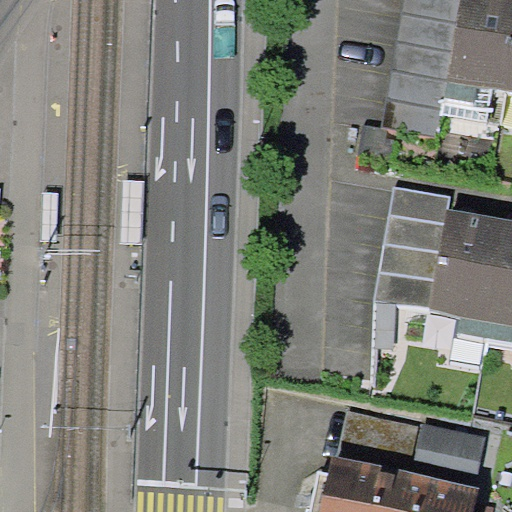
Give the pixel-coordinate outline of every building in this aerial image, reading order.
[(454,27),(458,0),(401,0),(399,18),(454,27)] [(444,85),(502,94),(511,35),(511,0),(458,0),(454,27),(449,55),(445,83),(444,85)] [(449,55),(454,27),(399,18),(394,46),(449,55)] [(511,35),(502,94),(511,95),(511,35)] [(445,83),(449,55),(394,46),(389,74),(445,83)] [(444,85),(445,83),(389,74),(385,102),(440,112),(444,85)] [(435,140),(440,112),(385,102),(380,131),(435,140)] [(444,225),(448,199),(393,190),(388,218),(443,227),(444,225)] [(438,256),(443,227),(388,218),(383,247),(438,256)] [(428,318),(486,328),(502,235),(444,225),(443,227),(438,256),(434,284),(429,312),(428,318)] [(486,328),(511,331),(511,236),(502,235),(486,328)] [(434,284),(438,256),(383,247),(378,275),(434,284)] [(429,312),(434,284),(378,275),(374,303),(429,312)] [(346,470),(404,483),(414,432),(356,419),(346,470)] [(398,511),(403,492),(330,477),(329,485),(316,482),(309,511),(398,511)] [(473,511),(475,507),(403,492),(398,511),(473,511)]
